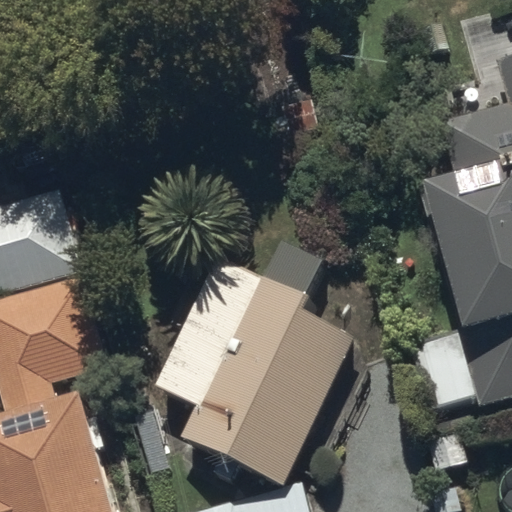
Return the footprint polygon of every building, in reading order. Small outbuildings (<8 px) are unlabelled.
[(459,180),(423,191),(487,407),(511,399),(511,62),(502,66),(511,97),(511,109),(444,129),(459,180)] [(88,267),(64,185),(0,202),(0,287),(1,292),(88,267)] [(184,442),(290,493),(364,340),(312,316),(318,304),(307,298),(323,264),(288,247),(270,284),(221,260),(158,389),(200,409),(184,442)] [(113,371),(87,278),(0,301),(0,381),(10,418),(0,420),(0,511),(120,511),(89,395),(62,403),(57,386),(113,371)] [(313,511),(306,484),(290,493),(218,511),(313,511)]
